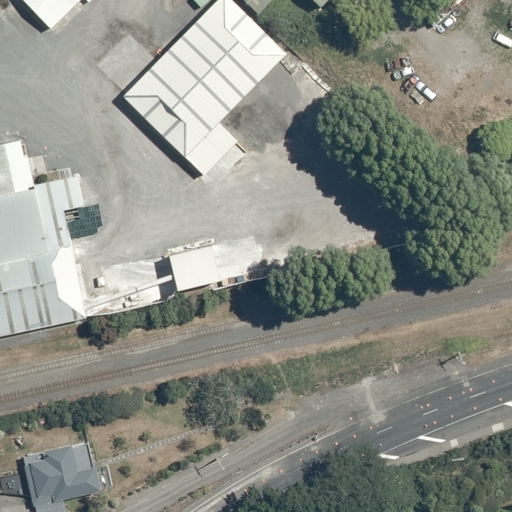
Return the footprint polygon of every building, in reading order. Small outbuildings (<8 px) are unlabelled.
[(43,0),(20,0),(32,12),(43,0)] [(173,0),(103,72),(171,138),(268,39),(227,0),(173,0)] [(270,0),(247,0),(258,12),(270,0)] [(0,121),(0,179),(16,176),(4,121),(0,121)] [(0,315),(76,300),(55,199),(72,195),(66,166),(16,176),(0,179),(0,315)] [(195,232),(150,242),(158,282),(207,272),(203,252),(242,244),(235,212),(192,221),(195,232)] [(46,452),(24,456),(33,511),(68,511),(66,496),(114,488),(110,468),(101,469),(100,462),(91,464),(88,441),(46,449),(46,452)]
